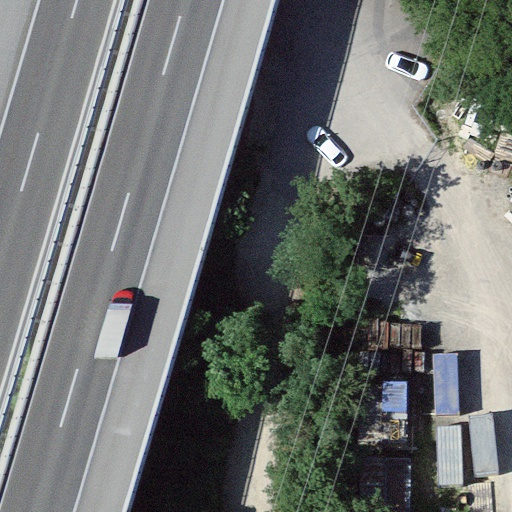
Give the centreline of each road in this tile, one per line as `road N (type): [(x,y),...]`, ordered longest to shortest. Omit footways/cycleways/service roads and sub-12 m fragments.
road 1 (motorway): [(36,511),(186,0)]
road 2 (track): [(298,0),(264,511)]
road 3 (track): [(184,131),(333,116),(370,124),(434,164),(473,215),(511,291)]
road 4 (motorway): [(76,0),(0,267)]
road 5 (track): [(345,0),(438,35),(511,50)]
